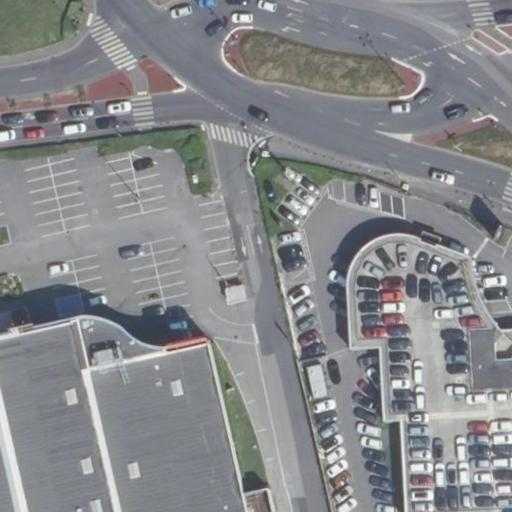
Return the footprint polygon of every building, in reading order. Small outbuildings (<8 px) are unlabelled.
[(361,243),(359,351),(395,351),(395,348),(423,349),(423,320),(447,320),(447,322),(475,322),(477,245),(361,243)] [(244,286),(226,291),(229,304),(247,299),(244,286)] [(483,391),(511,390),(511,361),(505,361),(504,331),(488,331),(488,322),(466,323),(467,340),(443,341),(444,356),(465,355),(465,347),(476,347),(477,374),(482,374),(483,391)] [(0,343),(0,511),(287,511),(284,497),(253,502),(217,349),(177,358),(163,359),(151,358),(144,356),(135,350),(127,343),(116,335),(106,331),(76,328),(44,335),(43,332),(25,337),(19,338),(19,340),(0,343)] [(330,356),(304,363),(313,395),(340,387),(330,356)]
